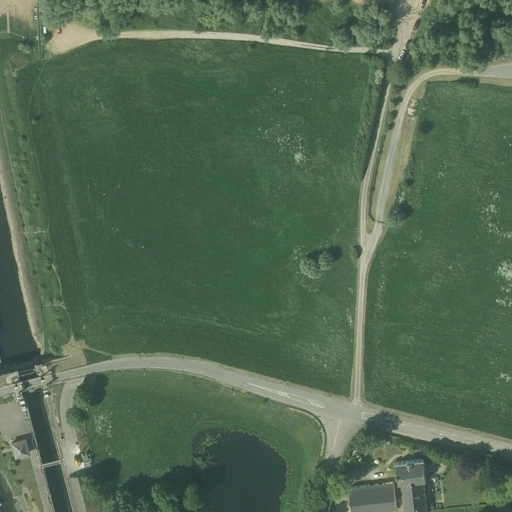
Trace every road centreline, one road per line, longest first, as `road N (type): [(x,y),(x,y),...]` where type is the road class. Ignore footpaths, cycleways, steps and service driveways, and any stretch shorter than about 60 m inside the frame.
road 1 (track): [(358,411),(366,193),(391,50),(410,29),(412,12)]
road 2 (unclassified): [(0,391),(116,362),(178,362),(348,408)]
road 3 (track): [(391,50),(199,33),(68,37)]
road 4 (track): [(366,254),(422,77),(511,66)]
road 5 (unclassified): [(348,408),(511,450)]
